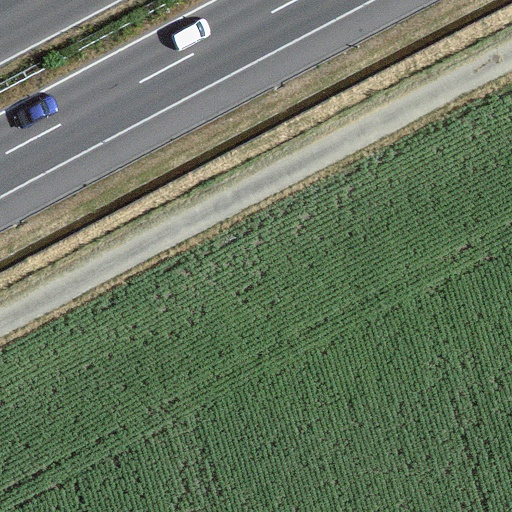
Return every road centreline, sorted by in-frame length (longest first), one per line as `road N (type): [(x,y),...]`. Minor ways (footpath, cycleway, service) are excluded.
road 1 (track): [(511,54),(0,324)]
road 2 (motorway): [(0,157),(296,0)]
